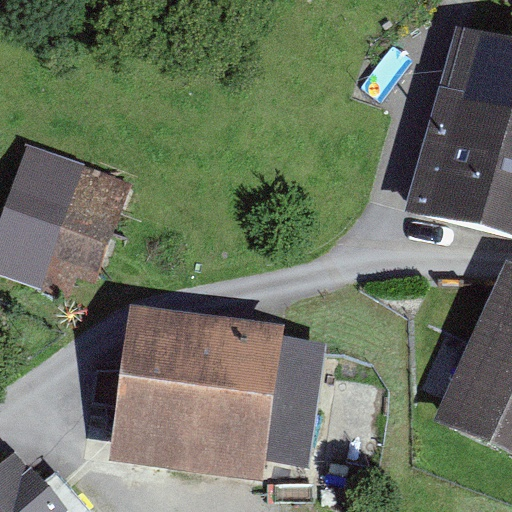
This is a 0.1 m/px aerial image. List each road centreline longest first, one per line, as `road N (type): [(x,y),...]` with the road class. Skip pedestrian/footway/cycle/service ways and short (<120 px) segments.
road 1 (track): [(511,263),(379,263),(154,311),(113,328),(0,410)]
road 2 (track): [(455,0),(391,192),(379,263)]
road 3 (track): [(141,511),(103,477),(42,384)]
